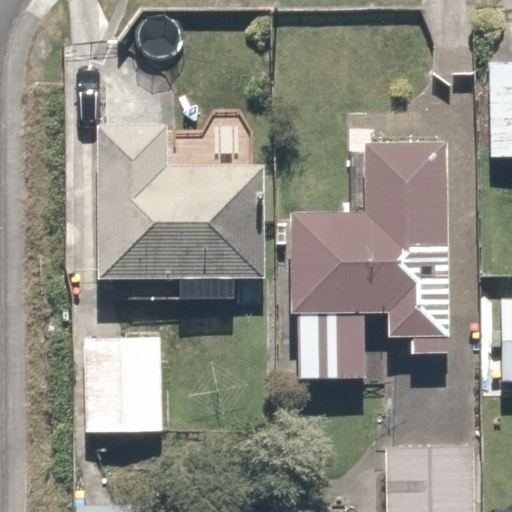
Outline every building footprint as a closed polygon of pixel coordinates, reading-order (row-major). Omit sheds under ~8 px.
[(511,57),(486,58),(488,161),(511,160),(511,57)] [(174,138),(94,138),(93,285),(274,285),(274,178),(174,178),(174,138)] [(369,385),(367,321),(387,321),(387,347),(406,346),(406,364),(454,363),(448,154),(364,156),(366,220),(294,222),(299,387),(369,385)] [(511,301),(504,301),(501,387),(511,386),(511,301)] [(169,340),(86,336),(82,435),(165,438),(169,340)] [(478,511),(481,446),(384,443),(381,511),(478,511)] [(171,511),(171,508),(69,503),(68,511),(171,511)]
